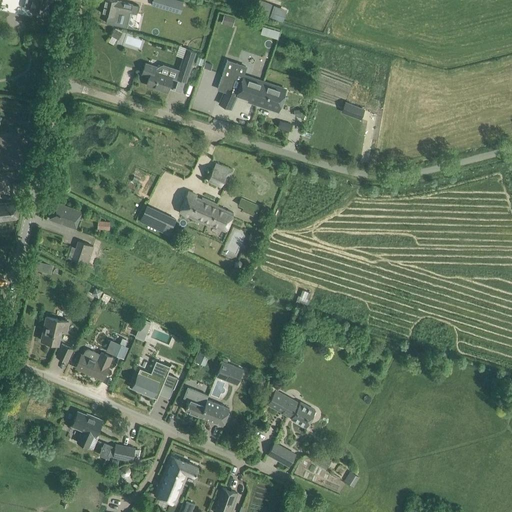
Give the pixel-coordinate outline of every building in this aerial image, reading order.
[(25,0),(24,7),(31,9),(30,10),(36,11),(36,12),(38,12),(46,13),(46,12),(48,3),(48,2),(47,2),(47,0),(25,0)] [(104,0),(101,13),(107,14),(106,22),(126,26),(128,19),(129,11),(136,13),(138,5),(117,0),(104,0)] [(183,1),(179,0),(152,0),(151,5),(170,10),(171,6),(180,9),(183,1)] [(257,13),(267,18),(268,15),(281,21),(281,20),(285,10),(262,1),(257,12),(257,13)] [(223,13),(220,23),(232,26),(234,16),(223,13)] [(144,20),(131,17),(127,29),(147,33),(150,20),(145,19),(144,20)] [(262,25),(260,32),(277,37),(279,30),(262,25)] [(203,41),(205,34),(190,29),(186,44),(194,47),(196,39),(203,41)] [(111,37),(125,40),(124,46),(141,49),(144,37),(113,31),(111,37)] [(186,82),(196,51),(185,48),(176,79),(186,82)] [(197,57),(195,64),(201,66),(204,59),(197,57)] [(227,61),(217,89),(224,91),(225,91),(226,89),(231,91),(237,94),(237,92),(249,96),(248,100),(248,101),(279,111),(282,102),(286,89),(243,75),(245,67),(227,61)] [(150,76),(147,85),(167,91),(172,77),(154,71),(156,67),(145,63),(142,73),(150,76)] [(224,91),(219,103),(231,109),(237,94),(231,91),(226,89),(225,91),(224,91)] [(345,101),(341,112),(361,119),(365,108),(345,101)] [(0,111),(0,127),(19,128),(19,112),(0,111)] [(292,124),(280,121),(278,127),(290,131),(292,124)] [(216,163),(208,180),(225,188),(232,170),(216,163)] [(188,191),(179,212),(225,232),(233,213),(217,206),(218,204),(202,197),(201,200),(195,197),(197,195),(188,191)] [(241,198),(238,205),(243,207),(242,210),(255,216),(260,206),(241,198)] [(0,203),(0,219),(17,218),(19,202),(0,203)] [(55,202),(49,218),(75,227),(81,211),(55,202)] [(137,221),(161,232),(165,224),(171,227),(176,218),(145,204),(137,221)] [(97,220),(96,228),(110,229),(110,220),(97,220)] [(94,246),(77,240),(72,259),(88,265),(94,246)] [(44,262),(41,271),(50,273),(52,264),(44,262)] [(41,340),(58,344),(61,331),(66,332),(69,322),(46,316),(46,317),(49,318),(46,332),(43,331),(41,340)] [(142,318),(135,336),(143,339),(150,321),(142,318)] [(117,342),(112,353),(121,357),(125,346),(127,340),(122,338),(120,344),(117,342)] [(73,349),(62,343),(56,356),(67,361),(73,349)] [(83,355),(81,354),(75,367),(103,379),(108,366),(112,357),(101,352),(100,354),(89,350),(87,350),(85,351),(83,355)] [(200,350),(196,361),(202,364),(206,352),(200,350)] [(133,382),(131,388),(135,389),(154,397),(157,398),(158,396),(159,393),(161,388),(163,384),(165,385),(172,388),(173,388),(174,388),(178,378),(177,378),(175,377),(170,375),(167,374),(168,372),(170,366),(167,365),(164,363),(164,364),(158,361),(156,367),(155,367),(154,369),(152,375),(149,374),(147,373),(139,370),(138,372),(137,373),(133,382)] [(216,376),(225,379),(228,372),(240,377),(243,369),(222,361),(216,376)] [(187,387),(183,397),(189,399),(188,400),(185,409),(200,415),(204,404),(207,399),(208,395),(187,387)] [(308,410),(272,390),(266,403),(292,417),(291,418),(306,427),(314,411),(309,409),(308,410)] [(204,404),(200,415),(215,422),(223,424),(229,408),(207,399),(204,404)] [(94,434),(96,435),(102,421),(94,418),(95,416),(87,413),(87,414),(78,411),(72,425),(83,429),(77,442),(88,446),(94,434)] [(104,442),(98,455),(108,459),(110,455),(108,455),(112,446),(104,442)] [(268,454),(289,465),(295,454),(274,443),(268,454)] [(132,460),(135,448),(115,444),(113,456),(132,460)] [(326,466),(330,460),(319,454),(316,460),(326,466)] [(187,472),(193,474),(197,466),(170,455),(162,475),(183,484),(187,472)] [(352,485),(358,477),(351,472),(345,481),(352,485)] [(183,484),(162,475),(155,494),(175,502),(183,484)] [(222,487),(214,511),(216,511),(230,511),(237,493),(222,487)] [(186,501),(181,511),(191,511),(195,504),(186,501)]
